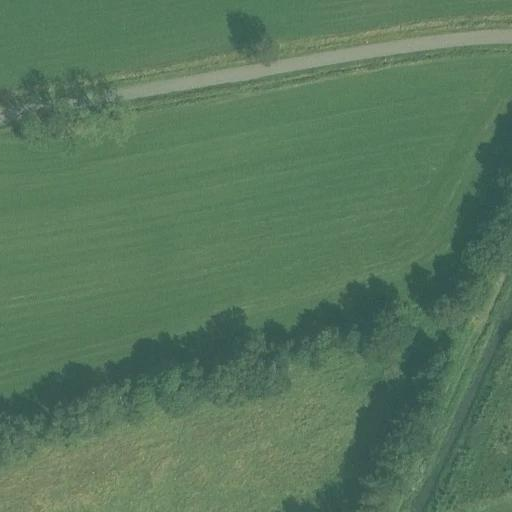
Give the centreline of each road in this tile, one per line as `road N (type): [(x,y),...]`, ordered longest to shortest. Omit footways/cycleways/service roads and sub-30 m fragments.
road 1 (unclassified): [(0,115),(511,36)]
road 2 (track): [(511,262),(393,511)]
